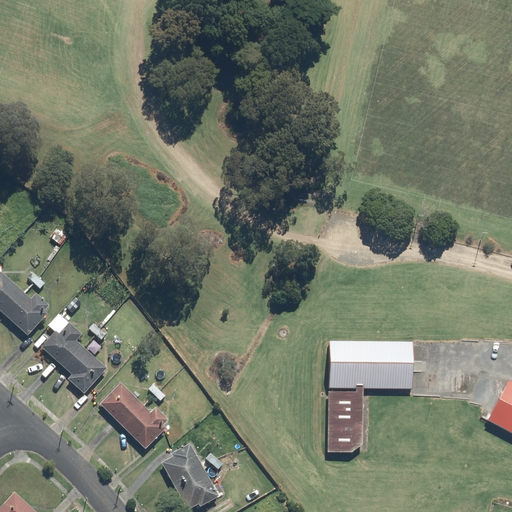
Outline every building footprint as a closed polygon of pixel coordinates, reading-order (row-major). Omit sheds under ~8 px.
[(31,272),(26,277),(39,291),(44,285),(31,272)] [(30,300),(0,273),(0,312),(27,337),(46,317),(42,314),(48,307),(35,295),(30,300)] [(93,324),(88,329),(100,341),(105,336),(99,330),(105,324),(101,320),(95,326),(93,324)] [(55,334),(41,348),(70,376),(67,380),(83,396),(106,372),(75,344),(82,336),(69,324),(57,336),(55,334)] [(413,337),(329,338),(330,384),(414,383),(413,337)] [(511,378),(508,377),(486,417),(511,431),(511,378)] [(119,384),(98,405),(144,450),(164,430),(161,427),(167,421),(161,415),(166,409),(161,404),(167,398),(155,386),(147,394),(152,398),(146,404),(149,408),(146,411),(119,384)] [(353,391),(329,391),(330,449),(354,448),(353,391)] [(170,457),(161,462),(187,511),(197,506),(198,508),(217,497),(188,444),(169,455),(170,457)] [(217,470),(222,465),(209,454),(204,459),(217,470)] [(32,511),(14,494),(0,508),(0,511),(32,511)]
